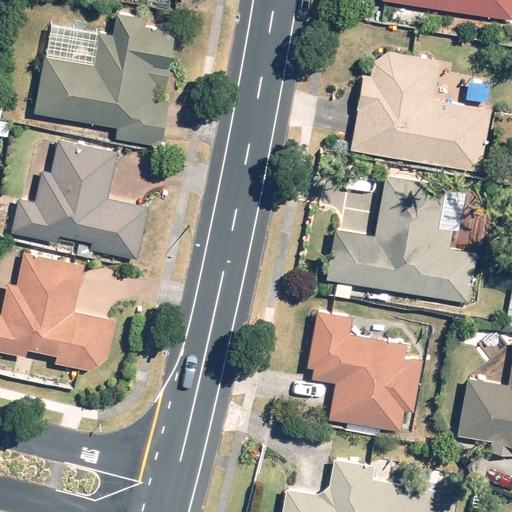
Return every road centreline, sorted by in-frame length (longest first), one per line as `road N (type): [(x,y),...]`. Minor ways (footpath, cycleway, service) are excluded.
road 1 (tertiary): [(180,462),(274,0)]
road 2 (residential): [(0,428),(180,462)]
